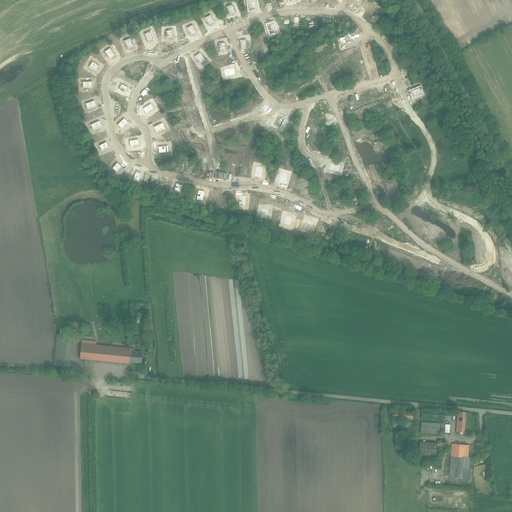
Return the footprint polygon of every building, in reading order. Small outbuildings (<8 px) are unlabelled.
[(286,0),(283,0),(280,1),(282,9),(289,7),(286,0)] [(353,0),(345,0),(343,4),(348,8),(354,1),(353,0)] [(249,7),(242,8),(244,18),(251,17),(249,7)] [(361,10),(354,17),(358,22),(366,15),(361,10)] [(228,12),(222,14),(225,23),(232,21),(228,12)] [(207,21),(201,24),(206,33),(212,30),(207,21)] [(267,29),(261,31),(264,41),(270,39),(267,29)] [(190,31),(184,34),(189,43),(195,40),(190,31)] [(150,37),(144,39),(147,49),(153,47),(150,37)] [(130,44),(124,46),(128,55),(134,53),(130,44)] [(111,53),(106,57),(112,65),(117,61),(111,53)] [(257,54),(250,61),(254,66),(262,59),(257,54)] [(197,57),(192,61),(198,69),(203,65),(197,57)] [(94,66),(91,71),(98,76),(101,70),(94,66)] [(137,70),(131,74),(134,79),(136,78),(137,80),(141,78),(137,70)] [(172,71),(168,77),(175,82),(179,76),(172,71)] [(230,72),(220,74),(221,80),(231,79),(230,72)] [(268,72),(260,78),(263,83),(272,78),(268,72)] [(240,85),(232,92),(237,97),(244,90),(240,85)] [(122,87),(119,93),(124,96),(125,94),(127,95),(130,91),(122,87)] [(283,88),(278,97),(284,100),(289,91),(283,88)] [(413,97),(413,98),(422,94),(422,93),(421,91),(419,88),(411,92),(412,95),(411,95),(412,97),(413,97)] [(152,89),(150,95),(160,97),(161,91),(152,89)] [(252,100),(246,106),(250,110),(252,108),(253,109),(257,105),(252,100)] [(97,103),(87,106),(90,113),(99,109),(97,103)] [(151,106),(142,111),(146,117),(154,111),(151,106)] [(272,118),(268,127),(274,130),(278,122),(272,118)] [(125,120),(118,127),(122,132),(130,125),(125,120)] [(102,122),(92,126),(95,132),(104,129),(102,122)] [(162,124),(153,129),(155,135),(165,130),(162,124)] [(139,140),(129,142),(130,148),(140,147),(139,140)] [(108,142),(101,146),(104,152),(111,148),(108,142)] [(167,146),(157,147),(158,154),(168,153),(167,146)] [(119,162),(113,168),(118,173),(124,166),(119,162)] [(340,166),(331,163),(329,169),(339,172),(340,166)] [(136,171),(133,180),(139,182),(142,173),(136,171)] [(287,174),(281,172),(279,182),(285,184),(287,174)] [(155,178),(153,187),(158,188),(158,185),(160,185),(161,180),(155,178)] [(183,185),(177,183),(174,191),(180,193),(183,185)] [(196,200),(203,201),(205,192),(198,190),(196,200)] [(292,217),(285,216),(284,224),(290,225),(292,217)] [(313,222),(307,220),(304,228),(310,230),(313,222)] [(54,366),(70,367),(72,335),(57,334),(54,366)] [(82,340),(80,359),(129,364),(129,362),(141,363),(142,352),(134,351),(134,349),(96,345),(96,342),(82,340)] [(422,410),(422,415),(422,418),(450,420),(451,412),(422,410)] [(393,411),(392,416),(392,418),(413,420),(413,418),(413,413),(393,411)] [(457,412),(457,417),(456,432),(464,433),(466,413),(457,412)] [(420,432),(439,434),(440,424),(421,422),(420,432)] [(403,449),(411,449),(412,437),(404,436),(403,449)] [(435,461),(436,444),(419,443),(418,459),(435,461)] [(469,445),(455,444),(452,444),(449,478),(468,479),(470,457),(468,457),(469,445)]
